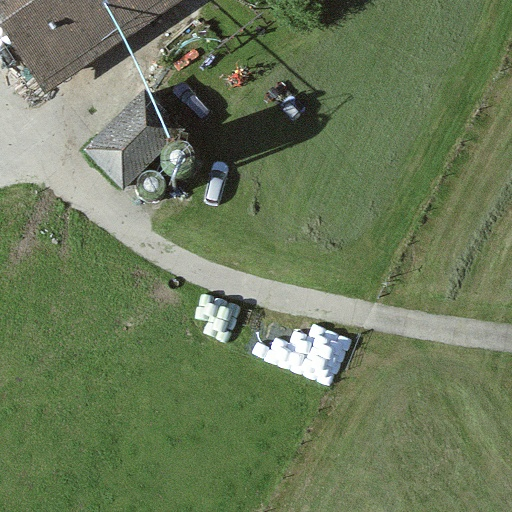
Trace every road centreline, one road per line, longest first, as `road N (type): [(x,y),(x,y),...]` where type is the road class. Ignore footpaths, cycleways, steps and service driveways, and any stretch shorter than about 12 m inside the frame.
road 1 (track): [(511,5),(486,79),(355,314)]
road 2 (track): [(508,511),(418,326)]
